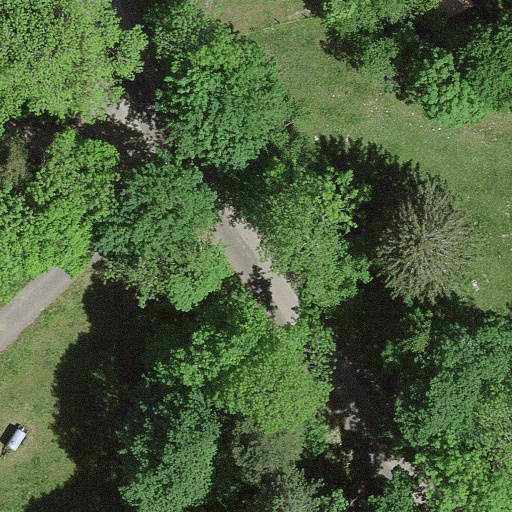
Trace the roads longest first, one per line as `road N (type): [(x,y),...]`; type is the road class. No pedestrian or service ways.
road 1 (tertiary): [(104,0),(153,122),(439,511)]
road 2 (track): [(0,102),(153,122)]
